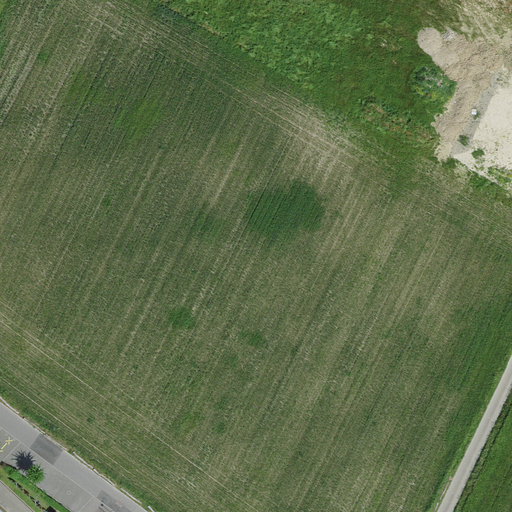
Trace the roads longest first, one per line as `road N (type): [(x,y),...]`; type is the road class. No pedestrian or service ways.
road 1 (residential): [(130,511),(0,415)]
road 2 (unclassified): [(447,511),(511,375)]
